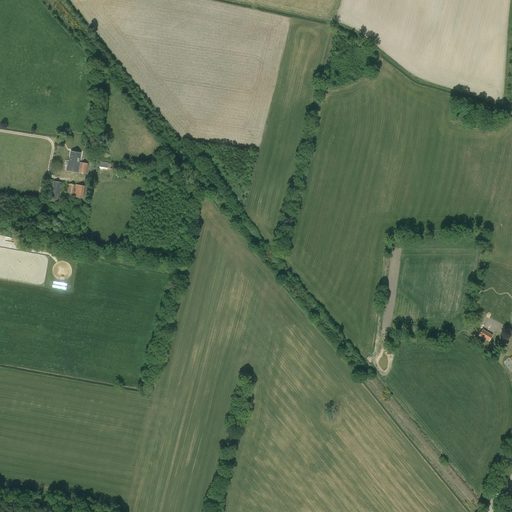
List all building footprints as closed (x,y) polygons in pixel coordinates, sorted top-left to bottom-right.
[(71,152),(69,161),(68,161),(67,171),(86,174),(88,164),(79,163),(81,153),(71,152)] [(50,201),(58,202),(61,183),(54,181),(50,201)] [(68,193),(68,196),(73,197),(75,185),(68,184),(66,193),(68,193)] [(74,197),(83,198),(85,186),(75,185),(74,197)] [(483,329),(479,336),(489,342),(493,335),(483,329)]
